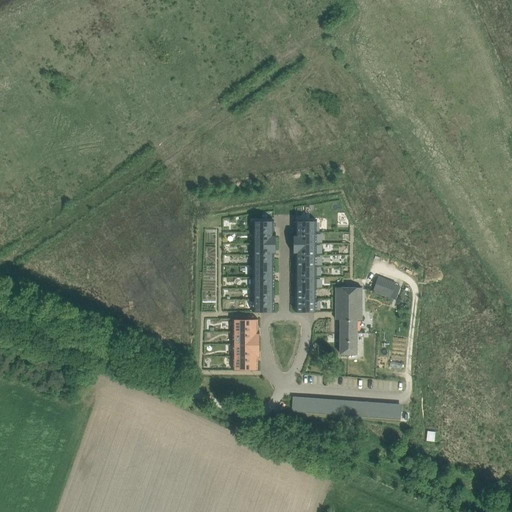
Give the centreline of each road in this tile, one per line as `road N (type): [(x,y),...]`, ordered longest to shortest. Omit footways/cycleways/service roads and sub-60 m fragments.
road 1 (unclassified): [(282,388),(264,411),(248,416),(0,306)]
road 2 (residential): [(282,388),(404,397)]
